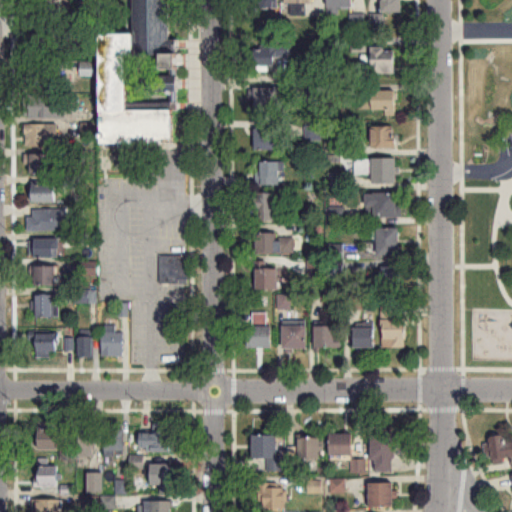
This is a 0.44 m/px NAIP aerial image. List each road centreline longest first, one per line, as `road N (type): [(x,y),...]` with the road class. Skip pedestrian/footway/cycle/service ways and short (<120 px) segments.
road 1 (residential): [(214,511),(209,0)]
road 2 (residential): [(0,391),(511,388)]
road 3 (residential): [(438,0),(441,511)]
